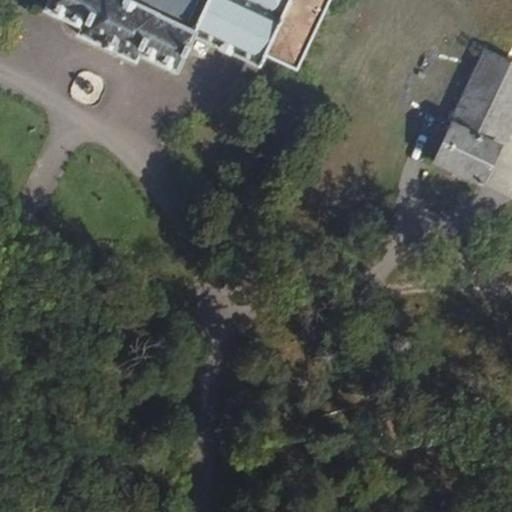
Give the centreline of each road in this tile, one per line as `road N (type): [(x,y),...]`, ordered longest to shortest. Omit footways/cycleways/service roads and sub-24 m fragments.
road 1 (track): [(226,511),(227,331),(165,151),(78,107)]
road 2 (track): [(227,331),(511,318)]
